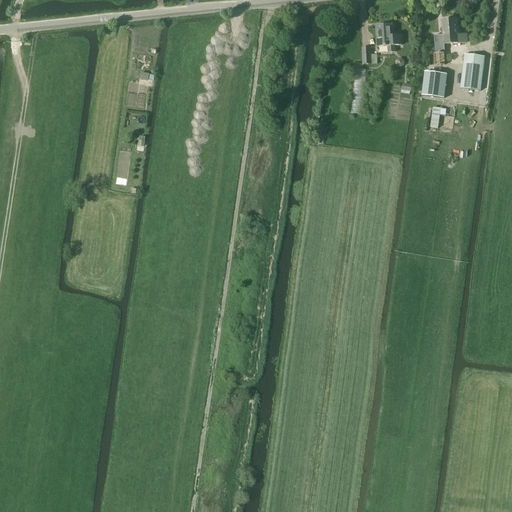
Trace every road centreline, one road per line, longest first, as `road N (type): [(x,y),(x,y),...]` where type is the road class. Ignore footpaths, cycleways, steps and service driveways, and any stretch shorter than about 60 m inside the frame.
road 1 (track): [(194,511),(265,2)]
road 2 (unclassified): [(0,26),(289,0)]
road 3 (track): [(0,275),(38,23)]
